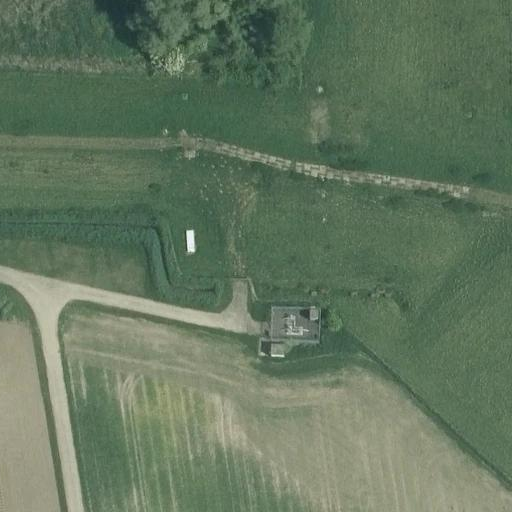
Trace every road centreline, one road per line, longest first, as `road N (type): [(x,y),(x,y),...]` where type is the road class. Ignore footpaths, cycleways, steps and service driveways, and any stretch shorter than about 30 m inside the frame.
road 1 (track): [(511,202),(189,139),(0,137)]
road 2 (unclassified): [(78,511),(50,333),(39,306),(0,281)]
